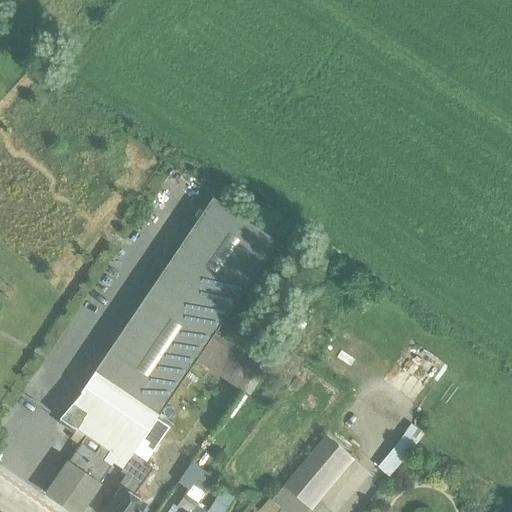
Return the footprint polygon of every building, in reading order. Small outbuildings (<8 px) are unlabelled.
[(79,511),(113,464),(121,470),(155,421),(156,418),(195,361),(223,320),(277,241),(212,197),(80,392),(81,393),(58,419),(85,437),(46,494),(71,511),(79,511)] [(195,361),(241,392),(242,391),(269,349),(223,320),(195,361)] [(266,373),(286,387),(303,361),(275,341),(269,349),(242,391),(250,397),(266,373)] [(104,511),(139,511),(146,503),(135,495),(151,470),(145,466),(170,428),(156,418),(155,421),(121,470),(119,473),(125,476),(119,486),(122,488),(104,511)] [(354,460),(334,443),(344,430),(337,424),(326,436),(325,435),(271,501),(268,499),(258,511),(277,511),(280,509),(283,511),(306,511),(309,509),(312,511),(354,460)] [(377,467),(388,477),(424,433),(410,424),(377,467)] [(216,479),(202,469),(217,448),(208,442),(193,463),(192,462),(177,483),(187,490),(176,507),(172,505),(167,511),(193,511),(197,506),(216,479)] [(215,511),(223,511),(233,499),(222,490),(209,507),(215,511)]
